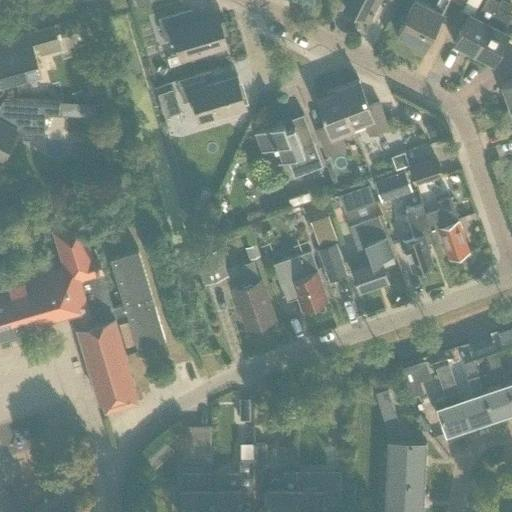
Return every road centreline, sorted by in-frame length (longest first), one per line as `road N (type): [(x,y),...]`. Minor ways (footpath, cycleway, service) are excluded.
road 1 (residential): [(112,511),(110,468),(194,397),(511,280)]
road 2 (residential): [(342,47),(439,95),(460,115),(511,267)]
road 3 (residential): [(0,11),(40,0),(250,0)]
road 4 (residential): [(250,0),(244,15),(266,87),(335,60),(342,47)]
